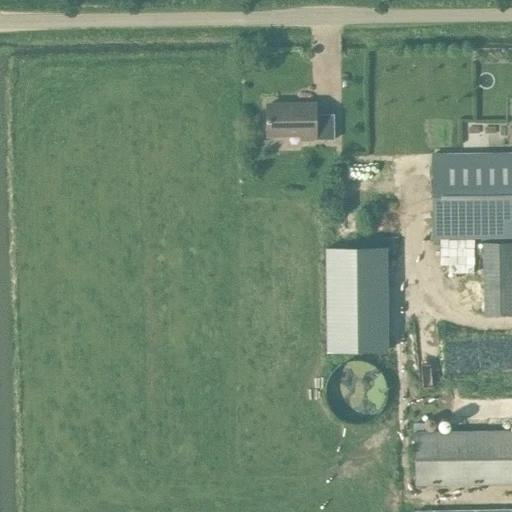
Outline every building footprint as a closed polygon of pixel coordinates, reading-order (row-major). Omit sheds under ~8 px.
[(268,104),(268,135),(302,135),(302,139),(314,139),(334,139),(334,114),(314,113),(314,104),(268,104)] [(480,140),(481,125),(469,124),(467,139),(480,140)] [(511,151),(432,153),(432,238),(511,238),(511,151)] [(382,332),(382,240),(336,241),(335,333),(382,332)] [(511,242),(483,243),(483,316),(511,315),(511,242)] [(511,483),(511,430),(413,432),(415,485),(511,483)]
